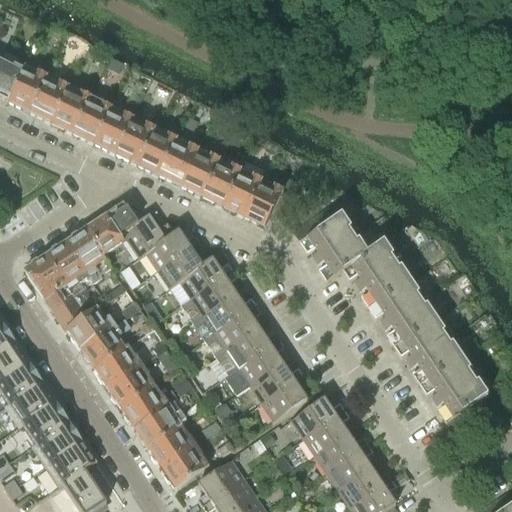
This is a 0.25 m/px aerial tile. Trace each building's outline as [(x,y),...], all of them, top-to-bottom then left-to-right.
[(79,84),(95,55),(88,51),(72,80),(79,84)] [(0,101),(5,104),(21,72),(0,61),(0,101)] [(110,62),(106,71),(117,76),(122,68),(110,62)] [(27,115),(45,78),(23,67),(21,72),(5,104),(27,115)] [(49,126),(67,89),(45,78),(27,115),(49,126)] [(70,136),(89,99),(67,89),(49,126),(70,136)] [(133,103),(139,105),(144,96),(137,93),(133,103)] [(92,147),(110,110),(89,99),(70,136),(92,147)] [(114,157),(132,120),(110,110),(92,147),(114,157)] [(135,167),(153,131),(132,120),(114,157),(135,167)] [(186,120),(178,136),(186,139),(188,135),(191,136),(197,125),(186,120)] [(157,178),(175,142),(153,131),(135,167),(157,178)] [(179,189),(196,152),(175,142),(157,178),(179,189)] [(200,199),(218,163),(196,152),(179,189),(200,199)] [(222,210),(240,173),(218,163),(200,199),(222,210)] [(243,220),(260,183),(240,173),(222,210),(243,220)] [(283,177),(278,185),(286,190),(291,181),(283,177)] [(264,230),(280,197),(282,194),(260,183),(243,220),(264,230)] [(110,229),(130,216),(123,205),(103,218),(110,229)] [(298,246),(306,241),(333,222),(327,212),(292,236),(298,246)] [(121,236),(135,226),(137,226),(130,216),(110,229),(118,241),(122,238),(121,236)] [(118,241),(110,229),(103,218),(102,219),(102,220),(84,232),(102,259),(122,245),(118,241)] [(144,256),(173,237),(166,227),(158,233),(148,218),(137,226),(135,226),(121,236),(122,238),(138,262),(145,257),(144,256)] [(320,260),(354,238),(340,218),(334,222),(333,222),(306,241),(314,252),(320,260)] [(104,262),(102,259),(84,232),(77,237),(75,235),(70,239),(70,241),(64,245),(88,281),(92,287),(101,280),(99,278),(109,271),(103,263),(104,262)] [(156,274),(189,252),(198,246),(193,239),(185,245),(177,234),(173,237),(144,256),(145,257),(156,274)] [(341,273),(348,268),(366,255),(354,238),(320,260),(325,269),(333,280),(342,274),(341,273)] [(314,252),(306,241),(298,246),(306,257),(314,252)] [(88,281),(64,245),(57,250),(55,249),(50,252),(50,255),(45,258),(75,301),(86,294),(81,286),(88,281)] [(361,287),(395,264),(382,245),(366,256),(366,255),(348,268),(356,279),(361,287)] [(177,284),(201,269),(194,259),(203,254),(198,246),(189,252),(156,274),(168,293),(178,286),(177,284)] [(75,301),(45,258),(40,262),(39,260),(26,268),(28,271),(28,273),(25,275),(64,333),(66,332),(96,312),(102,308),(96,300),(80,310),(75,301)] [(190,302),(223,280),(231,274),(227,267),(218,273),(211,262),(201,269),(177,284),(178,286),(190,302)] [(375,307),(408,283),(395,264),(361,287),(367,296),(375,307)] [(356,279),(348,268),(341,273),(342,274),(348,284),(356,279)] [(333,280),(325,269),(317,274),(325,286),(333,280)] [(235,298),(228,287),(236,282),(231,274),(223,280),(190,302),(201,320),(235,298)] [(387,325),(421,302),(408,283),(375,307),(382,317),(387,325)] [(120,287),(101,300),(105,306),(124,293),(120,287)] [(375,307),(367,296),(360,301),(367,312),(375,307)] [(213,337),(246,315),(255,309),(250,302),(242,308),(235,298),(201,320),(213,337)] [(400,344),(434,321),(421,302),(387,325),(393,334),(400,344)] [(125,321),(137,313),(139,312),(134,303),(119,313),(125,321)] [(382,317),(375,307),(367,312),(374,322),(382,317)] [(258,332),(251,322),(260,317),(255,309),(246,315),(213,337),(225,355),(258,332)] [(80,352),(114,329),(107,318),(102,321),(96,312),(66,332),(70,338),(69,341),(72,345),(75,345),(80,352)] [(413,363),(447,340),(434,321),(400,344),(407,355),(413,363)] [(123,352),(116,342),(121,339),(120,337),(130,331),(124,322),(114,329),(80,352),(84,358),(83,361),(86,365),(91,368),(93,372),(123,352)] [(1,326),(0,326),(0,356),(14,346),(1,326)] [(237,372),(270,350),(278,344),(273,337),(265,343),(258,332),(225,355),(237,372)] [(400,344),(393,334),(385,339),(392,350),(400,344)] [(426,382),(459,359),(447,340),(413,363),(419,372),(426,382)] [(281,367),(275,357),(283,351),(278,344),(270,350),(237,372),(248,389),(281,367)] [(407,355),(400,344),(392,350),(400,360),(407,355)] [(14,346),(0,356),(0,385),(28,366),(14,346)] [(106,391),(141,368),(128,348),(123,352),(93,372),(97,378),(96,380),(99,385),(102,385),(106,391)] [(439,402),(473,379),(459,359),(426,382),(433,393),(439,402)] [(28,366),(0,385),(0,397),(8,409),(41,386),(28,366)] [(173,366),(164,371),(169,378),(177,372),(173,366)] [(260,407),(293,385),(302,379),(297,372),(288,378),(281,367),(248,389),(260,407)] [(120,411),(154,388),(141,368),(106,391),(110,397),(109,400),(113,405),(115,405),(120,411)] [(426,382),(419,372),(411,377),(418,387),(426,382)] [(182,379),(172,386),(175,390),(181,399),(191,392),(182,379)] [(305,403),(298,392),(306,386),(302,379),(293,385),(260,407),(272,425),(305,403)] [(480,403),(486,399),(473,379),(439,402),(444,410),(452,422),(480,403)] [(433,393),(426,382),(418,387),(425,399),(433,393)] [(8,409),(4,411),(17,432),(18,432),(22,429),(21,429),(55,406),(41,386),(8,409)] [(170,406),(181,399),(175,390),(164,397),(164,396),(160,398),(154,388),(120,411),(124,417),(123,420),(126,425),(129,425),(133,431),(170,406)] [(302,442),(335,420),(343,414),(338,407),(330,413),(322,402),(289,424),(302,442)] [(451,437),(485,414),(486,413),(480,403),(452,422),(444,427),(451,437)] [(55,406),(21,429),(22,429),(34,448),(34,449),(68,426),(55,406)] [(176,431),(169,420),(176,416),(170,406),(133,431),(137,437),(136,440),(140,445),(142,445),(147,451),(176,431)] [(452,422),(444,410),(437,415),(444,427),(452,422)] [(219,418),(227,429),(234,424),(227,413),(219,418)] [(347,437),(340,427),(348,421),(343,414),(335,420),(302,442),(313,460),(347,437)] [(243,428),(253,422),(249,415),(239,422),(243,428)] [(205,440),(217,432),(212,424),(200,432),(205,440)] [(34,448),(30,451),(44,471),(81,446),(68,426),(34,449),(34,448)] [(160,471),(197,446),(190,436),(183,441),(176,431),(147,451),(151,457),(149,460),(153,465),(156,465),(160,471)] [(325,477),(358,455),(367,449),(362,442),(353,447),(347,437),(313,460),(325,477)] [(222,459),(231,453),(226,445),(214,453),(219,461),(222,459)] [(81,446),(44,471),(58,492),(62,489),(83,475),(95,467),(81,446)] [(203,472),(196,460),(203,455),(197,446),(160,471),(164,477),(163,480),(167,485),(169,485),(174,492),(203,472)] [(370,472),(363,462),(371,456),(367,449),(358,455),(325,477),(337,495),(370,472)] [(201,510),(242,482),(230,464),(197,486),(204,497),(196,503),(201,510)] [(348,511),(382,489),(390,484),(385,477),(377,482),(370,472),(337,495),(348,511)] [(83,475),(62,489),(77,511),(97,511),(105,507),(83,475)] [(214,511),(235,511),(254,500),(242,482),(201,510),(202,511),(213,511),(214,511)] [(13,483),(2,489),(7,496),(17,489),(13,483)] [(387,511),(394,508),(387,497),(395,491),(390,484),(382,489),(348,511),(387,511)] [(17,489),(7,496),(11,502),(21,496),(17,489)] [(504,511),(511,507),(505,498),(483,511),(504,511)] [(262,511),(254,500),(235,511),(262,511)]
